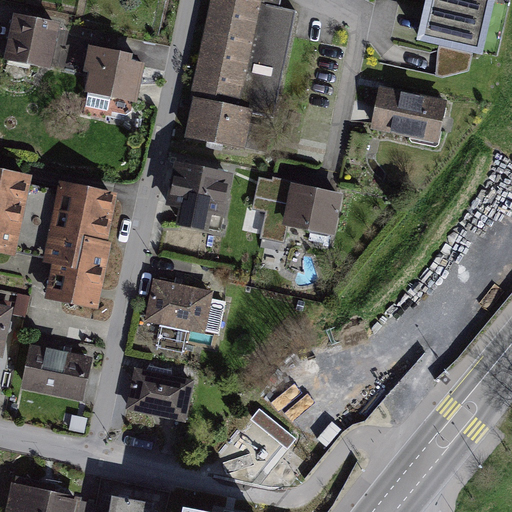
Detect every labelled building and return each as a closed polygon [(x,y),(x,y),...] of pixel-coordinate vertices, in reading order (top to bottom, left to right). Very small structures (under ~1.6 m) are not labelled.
[(287,0),(235,0),(206,148),(272,161),(279,128),(301,133),(322,26),(299,21),(302,10),(287,7),(287,0)] [(496,0),(419,0),(411,41),(484,57),(496,0)] [(62,23),(14,14),(5,57),(53,67),(62,23)] [(144,61),(87,49),(77,94),(133,107),(144,61)] [(449,98),(380,86),(372,129),(441,141),(449,98)] [(235,173),(174,160),(166,198),(184,202),(180,222),(208,227),(211,210),(227,214),(235,173)] [(32,180),(0,174),(0,252),(18,255),(32,180)] [(116,190),(60,182),(43,298),(98,307),(116,190)] [(343,195),(292,185),(285,224),(336,234),(343,195)] [(233,299),(172,289),(165,328),(191,332),(214,336),(226,338),(233,299)] [(17,299),(12,316),(28,319),(32,302),(17,299)] [(13,306),(0,303),(0,355),(3,357),(13,306)] [(93,358),(29,347),(20,391),(85,403),(93,358)] [(211,390),(156,379),(147,423),(202,434),(211,390)] [(242,469),(279,474),(281,460),(243,455),(242,469)] [(76,511),(78,500),(11,487),(6,511),(76,511)] [(269,511),(182,493),(178,511),(269,511)] [(147,511),(149,505),(107,499),(105,511),(147,511)]
